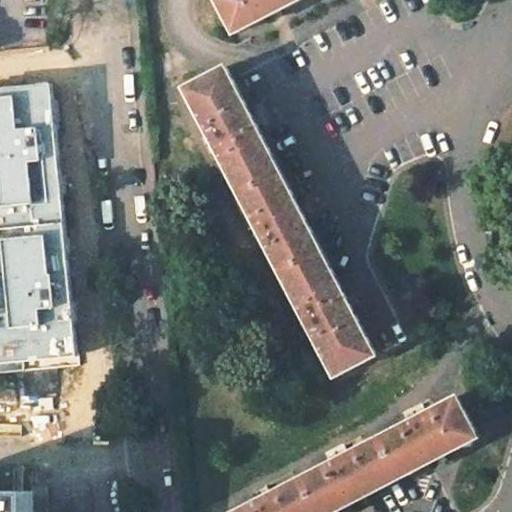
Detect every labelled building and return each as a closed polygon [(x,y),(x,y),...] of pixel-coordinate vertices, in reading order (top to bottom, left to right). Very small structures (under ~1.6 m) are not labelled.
[(300,0),(217,0),(235,34),(300,0)] [(277,162),(227,66),(185,88),(235,184),(277,162)] [(48,82),(0,87),(0,372),(78,364),(48,82)] [(328,259),(277,162),(235,184),(286,281),(328,259)] [(378,356),(328,259),(286,281),(336,377),(378,356)] [(77,416),(100,416),(101,385),(78,385),(77,416)] [(480,437),(459,395),(380,436),(401,478),(480,437)] [(336,511),(401,478),(380,436),(301,477),(319,511),(336,511)] [(319,511),(301,477),(234,511),(319,511)] [(0,489),(0,511),(32,511),(33,490),(14,490),(0,489)]
